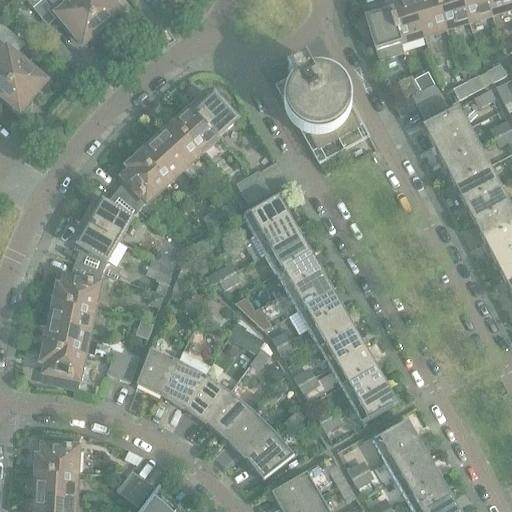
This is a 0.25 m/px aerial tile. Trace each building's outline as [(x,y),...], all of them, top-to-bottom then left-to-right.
[(44,1),(42,0),(24,0),(33,10),(44,1)] [(104,33),(77,1),(76,0),(62,0),(59,2),(60,4),(51,11),(57,19),(59,17),(82,46),(89,41),(91,43),(104,33)] [(121,15),(108,0),(77,0),(77,1),(104,33),(116,23),(114,20),(121,15)] [(423,39),(411,0),(408,0),(398,3),(399,6),(389,10),(400,46),(423,39)] [(446,32),(436,0),(411,0),(423,39),(446,32)] [(469,25),(461,0),(436,0),(446,32),(469,25)] [(492,18),(486,0),(461,0),(469,25),(492,18)] [(511,2),(511,0),(486,0),(492,18),(511,11),(511,2)] [(400,46),(389,10),(374,14),(376,19),(366,22),(363,24),(361,27),(361,31),(362,34),(365,37),(368,38),(372,38),(380,64),(403,57),(400,46)] [(0,97),(26,68),(14,58),(24,47),(0,25),(0,97)] [(73,59),(55,38),(44,47),(62,68),(73,59)] [(364,129),(344,90),(343,88),(341,86),(340,84),(336,81),(332,78),(325,64),(322,65),(322,66),(310,73),(305,64),(304,64),(292,72),(296,80),(281,89),(284,95),(280,98),(287,109),(287,114),(289,119),(290,122),(295,127),(298,130),(304,140),(305,140),(304,139),(308,137),(318,155),(359,132),(361,135),(362,134),(360,131),(364,129)] [(506,79),(500,67),(487,74),(493,86),(506,79)] [(27,104),(44,85),(46,87),(52,79),(43,71),(37,78),(26,68),(0,97),(0,100),(20,118),(30,106),(27,104)] [(434,88),(428,75),(413,83),(419,96),(434,88)] [(485,90),(479,79),(466,85),(472,97),(485,90)] [(419,96),(410,82),(397,85),(402,102),(419,96)] [(472,97),(466,85),(453,92),(459,104),(472,97)] [(511,100),(511,99),(505,86),(496,91),(503,105),(511,100)] [(418,111),(440,99),(434,88),(419,96),(412,100),(418,111)] [(496,104),(491,94),(476,101),(482,112),(496,104)] [(236,124),(226,112),(228,109),(228,105),(228,102),(225,99),(222,97),(218,97),(215,99),(207,105),(204,101),(192,112),(218,140),(236,124)] [(424,122),(446,110),(440,99),(418,111),(424,122)] [(469,130),(459,111),(457,111),(422,130),(433,149),(469,130)] [(218,140),(192,112),(174,128),(200,156),(218,140)] [(511,133),(506,124),(492,132),(497,141),(511,133)] [(200,156),(174,128),(167,135),(165,132),(154,141),(182,172),(200,156)] [(479,150),(469,130),(433,149),(443,168),(479,150)] [(511,143),(511,134),(511,133),(497,141),(502,149),(511,143)] [(182,172),(154,141),(144,150),(146,153),(139,160),(164,189),(182,172)] [(489,169),(479,150),(443,168),(453,188),(489,169)] [(164,189),(139,160),(127,170),(131,174),(121,182),(125,187),(117,196),(139,214),(146,205),(164,189)] [(499,188),(489,169),(453,188),(463,207),(499,188)] [(243,199),(264,186),(258,175),(236,188),(243,199)] [(249,210),(271,197),(264,186),(243,199),(249,210)] [(509,207),(499,188),(463,207),(473,226),(509,207)] [(132,223),(139,214),(117,196),(109,206),(104,203),(98,214),(94,212),(86,225),(119,244),(132,223)] [(253,239),(289,219),(278,200),(242,220),(253,239)] [(235,218),(229,206),(216,214),(222,225),(235,218)] [(511,230),(511,212),(509,207),(473,226),(483,246),(511,230)] [(222,225),(216,214),(203,221),(210,232),(222,225)] [(264,258),(300,238),(289,219),(253,239),(243,245),(254,264),(264,258)] [(107,266),(119,244),(86,225),(78,238),(83,241),(76,252),(81,255),(77,267),(103,277),(107,266)] [(511,255),(511,230),(483,246),(493,265),(511,255)] [(275,277),(311,257),(300,238),(264,258),(275,277)] [(209,251),(203,243),(189,251),(194,260),(209,251)] [(171,274),(177,263),(160,253),(153,264),(171,274)] [(511,279),(511,255),(493,265),(503,284),(511,279)] [(286,296),(321,275),(311,257),(275,277),(286,296)] [(93,311),(99,287),(103,277),(77,267),(72,278),(67,277),(64,289),(59,288),(56,303),(93,311)] [(168,289),(173,276),(160,269),(155,284),(168,289)] [(219,286),(233,277),(227,269),(205,281),(213,289),(219,286)] [(297,315),(332,294),(321,275),(286,296),(297,315)] [(183,295),(189,280),(179,276),(174,291),(183,295)] [(224,294),(238,286),(233,277),(219,286),(224,294)] [(511,279),(503,284),(511,300),(511,279)] [(308,334),(343,313),(332,294),(297,315),(308,334)] [(159,312),(164,300),(152,296),(148,307),(159,312)] [(254,315),(246,301),(234,308),(246,320),(254,315)] [(88,335),(93,311),(56,303),(53,313),(50,313),(47,326),(88,335)] [(220,326),(228,312),(209,303),(202,317),(220,326)] [(260,312),(254,315),(246,320),(257,329),(266,323),(260,312)] [(319,353),(354,332),(343,313),(308,334),(319,353)] [(148,342),(153,328),(141,324),(136,337),(148,342)] [(83,358),(88,335),(47,326),(45,339),(48,340),(46,350),(83,358)] [(264,344),(236,328),(228,342),(256,359),(264,344)] [(330,371),(365,351),(354,332),(319,353),(330,371)] [(290,344),(285,335),(272,343),(277,352),(290,344)] [(295,352),(290,344),(277,352),(282,360),(295,352)] [(139,359),(143,350),(130,345),(126,354),(139,359)] [(78,383),(83,358),(46,350),(42,366),(48,367),(43,386),(76,393),(78,383)] [(340,390),(376,370),(365,351),(330,371),(340,390)] [(162,400),(178,365),(150,353),(136,389),(162,401),(162,400)] [(260,372),(270,359),(261,353),(252,366),(260,372)] [(112,364),(107,378),(108,378),(119,382),(128,359),(116,354),(112,364)] [(130,387),(139,363),(128,359),(119,382),(130,387)] [(185,413),(205,380),(178,365),(162,400),(185,414),(185,413)] [(351,409),(387,389),(376,370),(340,390),(351,409)] [(312,381),(307,373),(293,381),(298,389),(312,381)] [(206,429),(207,428),(229,396),(205,380),(185,413),(206,429)] [(317,390),(312,381),(298,389),(303,398),(317,390)] [(277,403),(288,391),(280,384),(269,396),(277,403)] [(362,428),(398,408),(387,389),(351,409),(362,428)] [(262,401),(255,395),(246,406),(254,412),(262,401)] [(227,444),(252,414),(229,396),(207,428),(227,445),(227,444)] [(334,419),(329,410),(315,418),(320,427),(334,419)] [(293,432),(305,421),(298,413),(286,424),(293,432)] [(246,463),(274,435),(252,414),(227,444),(245,464),(246,463)] [(339,427),(334,419),(320,427),(325,435),(339,427)] [(383,464),(418,444),(408,425),(372,445),(383,464)] [(294,459),(274,435),(246,463),(263,484),(294,459)] [(37,474),(76,476),(77,442),(44,440),(43,459),(38,459),(37,474)] [(394,483),(429,463),(418,444),(383,464),(394,483)] [(405,502),(440,481),(429,463),(394,483),(405,502)] [(366,475),(361,466),(347,474),(352,483),(366,475)] [(346,485),(338,471),(329,476),(337,490),(346,485)] [(74,500),(76,476),(37,474),(37,484),(33,484),(33,498),(74,500)] [(127,502),(142,482),(132,475),(117,495),(127,502)] [(371,483),(366,475),(352,483),(357,491),(371,483)] [(298,511),(320,500),(307,476),(271,496),(280,511),(298,511)] [(410,511),(431,511),(451,500),(440,481),(405,502),(410,511)] [(137,510),(153,490),(142,482),(127,502),(137,510)] [(354,499),(346,485),(337,490),(345,504),(354,499)] [(176,511),(178,511),(160,494),(161,493),(159,492),(143,511),(176,511)] [(73,511),(74,500),(33,498),(32,511),(35,511),(73,511)] [(327,511),(320,500),(298,511),(327,511)] [(457,511),(451,500),(431,511),(457,511)]
